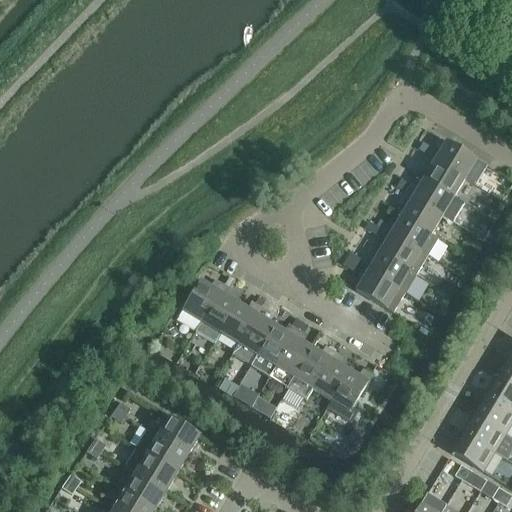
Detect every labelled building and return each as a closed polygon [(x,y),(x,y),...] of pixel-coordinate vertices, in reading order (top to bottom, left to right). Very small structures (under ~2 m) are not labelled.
[(438,156),(432,152),(428,158),(428,159),(465,181),(475,187),(487,168),(446,144),(438,156)] [(426,146),(421,153),(428,158),(432,152),(433,150),(426,146)] [(424,165),(430,169),(423,181),(454,200),(465,181),(428,159),(424,165)] [(401,181),(396,189),(405,195),(410,187),(401,181)] [(416,193),(409,189),(405,196),(443,218),(453,224),(464,206),(454,200),(423,181),(416,193)] [(402,202),(408,206),(401,218),(431,237),(443,218),(405,196),(402,202)] [(393,230),(387,226),(383,233),(420,255),(431,237),(401,218),(393,230)] [(380,222),(376,228),(383,233),(387,226),(380,222)] [(371,225),(367,232),(379,239),(383,233),(376,228),(371,225)] [(379,239),(386,243),(378,255),(416,278),(427,259),(420,255),(383,233),(379,239)] [(371,267),(365,263),(361,269),(405,296),(416,278),(378,255),(371,267)] [(353,256),(349,262),(361,269),(365,263),(353,256)] [(349,262),(345,269),(357,276),(361,269),(349,262)] [(363,280),(356,293),(393,315),(405,296),(361,269),(357,276),(363,280)] [(201,282),(182,313),(201,325),(224,288),(218,284),(214,290),(201,282)] [(449,283),(444,292),(452,297),(458,288),(449,283)] [(201,325),(196,334),(214,345),(220,336),(239,305),(226,298),(230,291),(224,288),(201,325)] [(255,306),(251,312),(239,305),(220,336),(238,347),(261,310),(255,306)] [(263,320),(267,314),(261,310),(238,347),(257,358),(276,327),(263,320)] [(292,328),(288,335),(276,327),(257,358),(251,368),(269,380),(298,332),(292,328)] [(300,342),(304,336),(298,332),(269,380),(288,391),(313,350),(300,342)] [(329,351),(325,357),(313,350),(288,391),(306,402),(312,392),(335,355),(329,351)] [(337,365),(341,358),(335,355),(312,392),(331,403),(349,372),(337,365)] [(511,364),(508,363),(497,381),(511,389),(511,364)] [(361,413),(353,409),(372,377),(365,373),(362,379),(349,372),(331,403),(327,410),(353,426),(361,413)] [(511,389),(497,381),(486,400),(511,415),(511,389)] [(511,426),(511,415),(486,400),(475,418),(506,437),(511,426)] [(130,413),(120,406),(116,412),(126,419),(130,413)] [(111,419),(121,426),(126,419),(116,412),(111,419)] [(506,437),(475,418),(464,436),(495,455),(506,437)] [(200,438),(169,420),(158,439),(188,457),(200,438)] [(358,424),(347,442),(357,448),(367,430),(358,424)] [(188,457),(158,439),(147,433),(136,451),(177,476),(188,457)] [(452,456),(483,474),(495,455),(464,436),(452,456)] [(106,448),(96,441),(91,448),(101,455),(106,448)] [(86,455),(97,462),(101,455),(91,448),(86,455)] [(177,476),(136,451),(125,470),(135,476),(166,494),(177,476)] [(461,468),(455,478),(462,483),(468,472),(461,468)] [(468,472),(462,483),(480,494),(487,484),(468,472)] [(155,511),(166,494),(135,476),(124,494),(153,511),(155,511)] [(81,484),(71,477),(67,484),(77,491),(81,484)] [(62,490),(72,497),(77,491),(67,484),(62,490)] [(487,484),(480,494),(492,501),(498,491),(487,484)] [(498,491),(492,501),(499,505),(505,495),(498,491)] [(153,511),(124,494),(113,511),(153,511)] [(506,509),(511,499),(511,498),(505,495),(499,505),(506,509)] [(427,498),(417,511),(444,511),(446,509),(427,498)]
